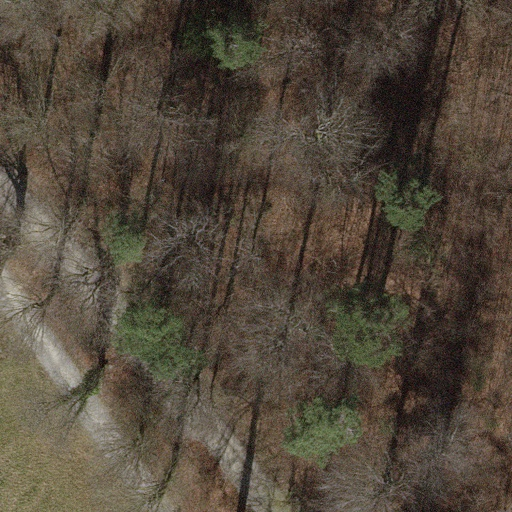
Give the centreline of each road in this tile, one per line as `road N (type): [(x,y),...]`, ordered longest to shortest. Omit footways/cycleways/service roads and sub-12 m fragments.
road 1 (track): [(286,511),(92,279),(0,190)]
road 2 (track): [(147,511),(0,297)]
road 3 (track): [(0,100),(142,0)]
